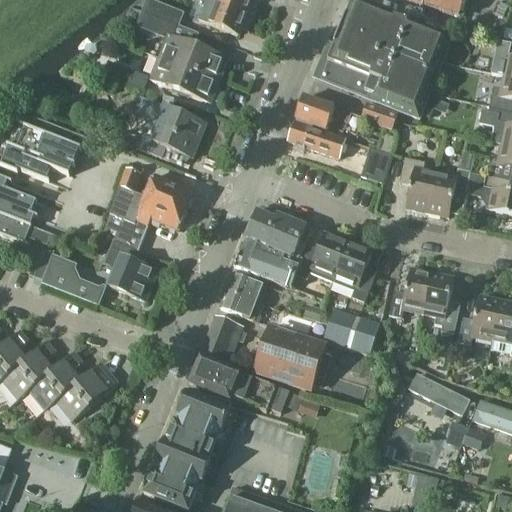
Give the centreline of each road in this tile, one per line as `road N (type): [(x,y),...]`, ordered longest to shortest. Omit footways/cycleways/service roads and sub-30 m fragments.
road 1 (residential): [(511,273),(360,232),(252,191)]
road 2 (residential): [(252,191),(329,0)]
road 3 (residential): [(0,299),(180,369)]
road 4 (residential): [(180,369),(252,191)]
road 5 (residential): [(123,511),(180,369)]
